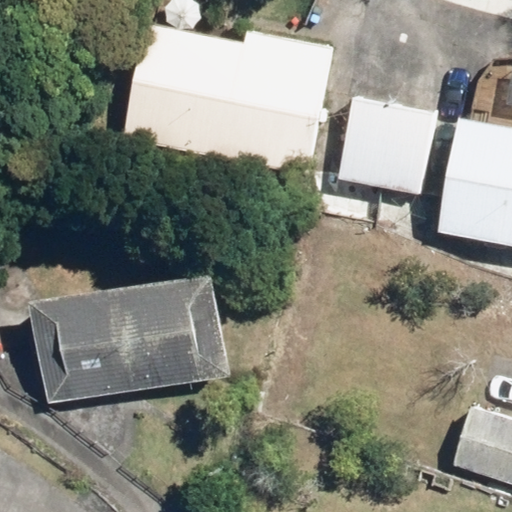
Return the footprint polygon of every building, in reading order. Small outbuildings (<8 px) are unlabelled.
[(357,38),(158,19),(146,143),(345,162),(357,38)] [(454,108),(366,93),(353,170),(440,185),(454,108)] [(459,224),(511,233),(511,107),(481,102),(459,224)] [(243,271),(50,294),(62,397),(256,374),(243,271)] [(511,411),(482,400),(459,459),(511,479),(511,411)] [(308,419),(298,458),(343,470),(353,430),(308,419)] [(434,511),(443,495),(387,468),(365,511),(434,511)]
